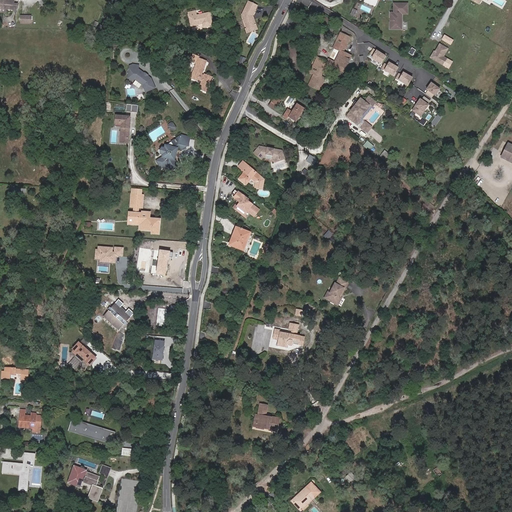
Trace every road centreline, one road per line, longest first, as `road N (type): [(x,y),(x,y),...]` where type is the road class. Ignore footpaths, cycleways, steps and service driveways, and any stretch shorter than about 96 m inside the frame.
road 1 (track): [(511,108),(415,253),(315,432)]
road 2 (tertiary): [(195,299),(167,511)]
road 3 (track): [(511,349),(315,432)]
road 4 (tertiary): [(248,82),(216,154),(203,241)]
